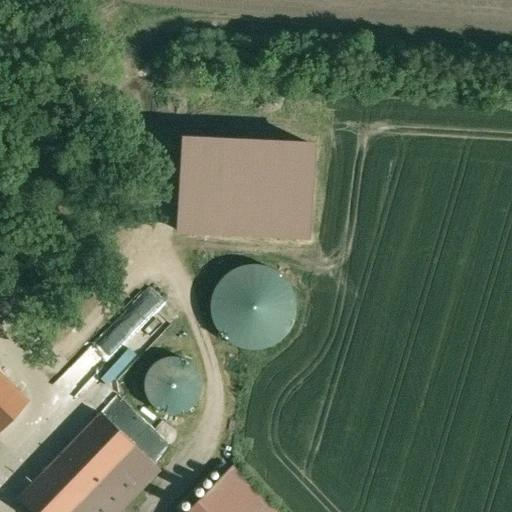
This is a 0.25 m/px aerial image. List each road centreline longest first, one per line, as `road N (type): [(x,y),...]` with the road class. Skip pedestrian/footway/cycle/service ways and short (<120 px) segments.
road 1 (track): [(511,47),(181,22),(101,94),(0,119)]
road 2 (track): [(0,338),(44,390),(44,412),(0,457)]
